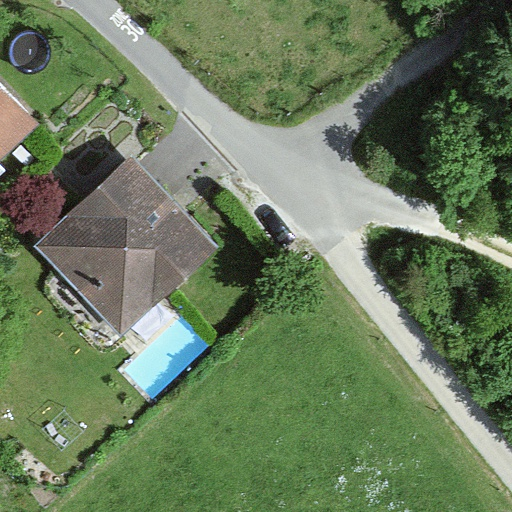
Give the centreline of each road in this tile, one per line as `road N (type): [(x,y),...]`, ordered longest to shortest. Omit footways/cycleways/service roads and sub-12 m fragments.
road 1 (unclassified): [(511,471),(281,180),(86,0)]
road 2 (track): [(496,0),(379,86),(281,180)]
road 3 (track): [(511,254),(369,195),(281,180)]
